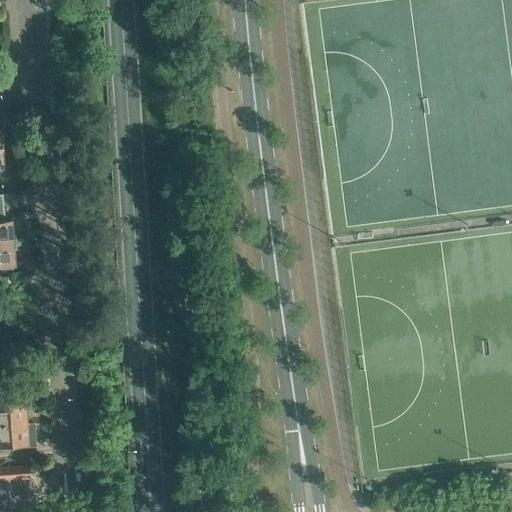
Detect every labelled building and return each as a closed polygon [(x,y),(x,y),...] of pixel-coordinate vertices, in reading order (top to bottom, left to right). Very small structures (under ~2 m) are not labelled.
[(0,220),(0,243),(16,242),(16,239),(11,239),(10,220),(0,220)] [(16,242),(0,243),(0,265),(1,266),(1,269),(12,268),(12,265),(13,265),(11,245),(16,245),(16,242)] [(0,422),(24,421),(23,399),(0,400),(0,422)] [(24,421),(0,422),(0,446),(33,444),(32,421),(24,421)] [(28,466),(0,468),(0,511),(9,511),(8,499),(5,500),(4,479),(28,477),(28,466)]
